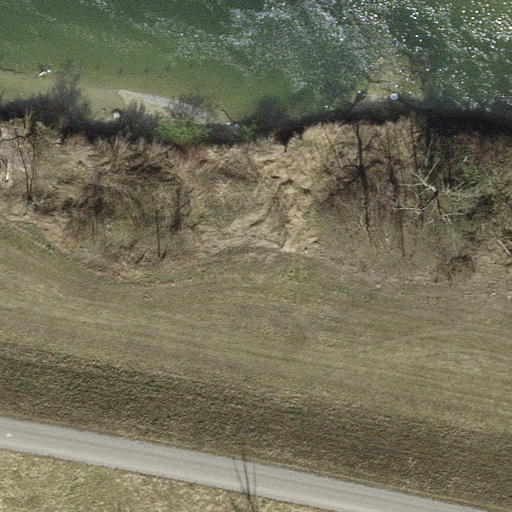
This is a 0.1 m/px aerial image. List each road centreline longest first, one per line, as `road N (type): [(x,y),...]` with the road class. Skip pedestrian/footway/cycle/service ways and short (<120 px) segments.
road 1 (track): [(0,319),(511,412)]
road 2 (track): [(411,511),(188,465),(0,437)]
